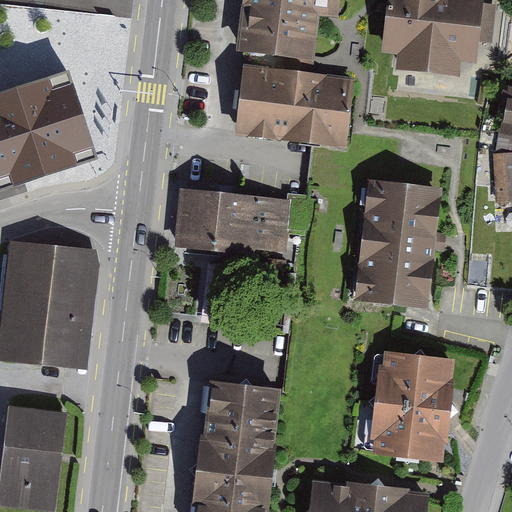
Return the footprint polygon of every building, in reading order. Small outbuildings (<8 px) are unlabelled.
[(245,0),(240,50),(315,58),(320,15),(342,17),(343,0),(245,0)] [(389,0),(384,54),(400,56),(399,69),(461,75),(463,61),(481,63),(487,0),(389,0)] [(357,77),(245,64),(237,134),(349,146),(357,77)] [(0,192),(99,160),(70,70),(0,93),(0,192)] [(511,82),(510,83),(497,153),(511,152),(511,82)] [(511,152),(497,153),(494,154),(497,202),(511,201),(511,152)] [(444,187),(369,178),(355,298),(430,307),(444,187)] [(291,197),(181,188),(177,247),(286,255),(291,197)] [(101,252),(10,241),(0,325),(0,358),(87,368),(101,252)] [(455,356),(382,348),(370,452),(443,460),(455,356)] [(271,511),(285,388),(214,380),(199,511),(271,511)] [(69,411),(11,405),(0,506),(58,511),(69,411)] [(428,511),(431,490),(316,478),(311,511),(428,511)]
